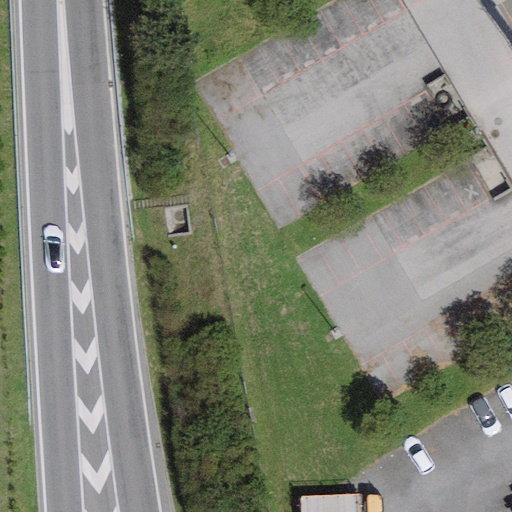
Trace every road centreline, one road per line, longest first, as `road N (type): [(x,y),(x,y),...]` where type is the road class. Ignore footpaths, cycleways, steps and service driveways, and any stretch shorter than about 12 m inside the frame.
road 1 (motorway): [(130,511),(61,0)]
road 2 (motorway): [(77,511),(58,0)]
